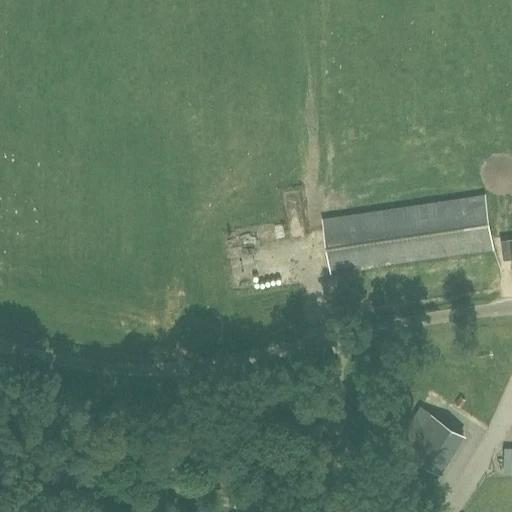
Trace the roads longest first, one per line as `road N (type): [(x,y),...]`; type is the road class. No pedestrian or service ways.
road 1 (unclassified): [(331,340),(158,370),(101,369),(0,348)]
road 2 (unclassified): [(331,340),(511,310)]
road 3 (unclassified): [(347,511),(331,340)]
